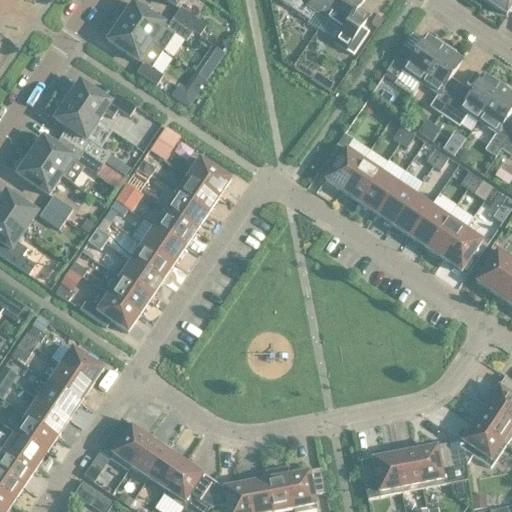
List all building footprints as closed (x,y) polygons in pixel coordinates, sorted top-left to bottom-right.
[(179,0),(159,0),(173,9),(179,0)] [(278,0),(277,2),(290,10),(307,22),(313,13),(324,20),(336,0),(278,0)] [(336,0),(324,20),(316,31),(333,43),(332,45),(353,58),(368,36),(361,31),(366,23),(370,17),(357,9),(363,0),(336,0)] [(511,0),(484,0),(483,3),(504,17),(511,4),(511,0)] [(162,27),(131,6),(118,24),(149,45),(162,27)] [(178,10),(171,20),(191,34),(197,38),(204,28),(178,10)] [(191,34),(171,20),(164,30),(184,44),(191,34)] [(149,45),(118,24),(105,43),(136,64),(149,45)] [(419,84),(443,48),(433,41),(431,44),(423,38),(408,59),(398,52),(384,74),(393,80),(399,70),(419,84)] [(439,116),(456,91),(445,84),(460,63),(451,57),(453,55),(443,48),(419,84),(436,96),(427,109),(439,116)] [(134,75),(154,88),(161,78),(141,65),(134,75)] [(466,98),(456,91),(439,116),(457,129),(466,115),(476,123),(500,87),(490,80),(489,82),(480,77),(466,98)] [(65,103),(96,124),(102,116),(110,121),(116,112),(127,120),(134,109),(114,96),(108,105),(78,84),(65,103)] [(511,94),(500,87),(476,123),(494,135),(483,152),(493,159),(499,151),(511,131),(511,94)] [(59,139),(101,167),(108,157),(84,141),(96,124),(65,103),(52,122),(64,130),(59,139)] [(401,127),(421,139),(429,125),(409,113),(401,127)] [(390,142),(397,146),(405,134),(399,129),(390,142)] [(178,140),(163,130),(148,153),(163,163),(178,140)] [(511,131),(499,151),(509,158),(511,153),(511,131)] [(405,134),(397,146),(404,151),(412,138),(405,134)] [(94,177),(101,167),(59,139),(53,148),(40,139),(28,158),(59,179),(71,162),(94,177)] [(317,170),(318,171),(326,177),(322,183),(340,194),(361,163),(334,145),(317,170)] [(424,165),(431,169),(439,156),(433,152),(424,165)] [(439,156),(431,169),(438,174),(446,161),(439,156)] [(59,179),(28,158),(15,177),(46,198),(59,179)] [(486,160),(479,169),(491,179),(498,170),(486,160)] [(186,179),(217,199),(229,182),(198,161),(186,179)] [(136,170),(149,178),(153,172),(141,163),(136,170)] [(361,163),(340,194),(357,206),(378,174),(361,163)] [(121,166),(113,173),(124,185),(132,179),(121,166)] [(144,185),(149,178),(136,170),(132,177),(144,185)] [(378,174),(357,206),(374,217),(395,186),(378,174)] [(458,187),(464,192),(473,179),(466,175),(458,187)] [(174,195),(206,216),(217,199),(186,179),(174,195)] [(473,179),(464,192),(471,197),(480,184),(473,179)] [(113,204),(126,212),(130,215),(142,198),(125,186),(113,204)] [(395,186),(374,217),(391,228),(412,197),(395,186)] [(488,208),(488,209),(495,213),(503,201),(496,196),(497,195),(490,191),(482,204),(488,208)] [(0,199),(0,219),(22,234),(35,215),(3,194),(0,199)] [(163,212),(194,233),(206,216),(174,195),(163,212)] [(412,197),(391,228),(408,240),(428,209),(412,197)] [(51,199),(44,209),(64,222),(70,212),(51,199)] [(126,212),(113,204),(109,210),(121,219),(126,212)] [(64,222),(44,209),(37,219),(57,233),(64,222)] [(428,209),(408,240),(424,251),(445,220),(428,209)] [(152,229),(183,250),(194,233),(163,212),(152,229)] [(22,234),(0,219),(0,260),(26,278),(33,268),(23,261),(27,254),(15,245),(22,234)] [(445,220),(424,251),(441,263),(462,231),(445,220)] [(86,240),(92,228),(79,221),(73,233),(86,240)] [(140,246),(171,267),(183,250),(152,229),(140,246)] [(90,238),(103,246),(107,239),(95,231),(90,238)] [(462,231),(441,263),(459,274),(480,243),(462,231)] [(98,253),(103,246),(90,238),(86,244),(98,253)] [(129,263),(160,284),(171,267),(140,246),(129,263)] [(474,284),(491,296),(511,265),(495,253),(474,284)] [(117,280),(149,301),(160,284),(129,263),(117,280)] [(511,264),(511,265),(491,296),(508,308),(511,301),(511,264)] [(72,265),(68,271),(80,280),(85,273),(72,265)] [(106,297),(137,318),(149,301),(117,280),(106,297)] [(58,289),(53,296),(66,304),(71,297),(58,289)] [(0,308),(4,311),(11,301),(0,293),(0,308)] [(83,305),(78,312),(104,330),(108,324),(125,335),(137,318),(106,297),(95,313),(83,305)] [(43,338),(42,337),(31,329),(26,336),(37,344),(39,345),(43,338)] [(33,351),(37,344),(26,336),(24,335),(20,342),(33,351)] [(33,351),(20,342),(15,349),(28,357),(33,351)] [(70,350),(58,368),(89,389),(101,371),(70,350)] [(89,389),(58,368),(47,385),(78,406),(89,389)] [(511,385),(503,379),(484,407),(511,426),(511,385)] [(78,406),(47,385),(35,402),(67,423),(78,406)] [(67,423),(35,402),(24,419),(55,440),(67,423)] [(472,425),(504,447),(511,435),(511,426),(484,407),(472,425)] [(55,440),(24,419),(13,436),(44,457),(55,440)] [(126,474),(128,470),(128,469),(147,441),(119,422),(97,454),(126,474)] [(504,447),(472,425),(459,444),(446,446),(451,470),(464,467),(470,458),(488,471),(504,447)] [(44,457),(13,436),(1,453),(32,474),(44,457)] [(128,469),(128,470),(146,481),(165,453),(147,441),(128,469)] [(451,470),(446,446),(413,453),(420,493),(465,484),(464,467),(451,470)] [(32,474),(1,453),(0,454),(0,476),(21,490),(32,474)] [(165,453),(146,481),(163,493),(164,493),(183,465),(165,453)] [(413,453),(391,457),(399,497),(420,493),(413,453)] [(366,503),(399,497),(391,457),(358,464),(366,503)] [(182,511),(206,511),(207,510),(198,504),(211,484),(183,465),(164,493),(163,493),(160,497),(182,511)] [(88,468),(82,478),(92,485),(98,475),(88,468)] [(292,511),(291,511),(314,511),(315,511),(312,497),(323,495),(319,471),(285,478),(292,511)] [(21,490),(0,476),(0,500),(10,507),(21,490)] [(264,482),(270,511),(288,511),(291,511),(292,511),(285,478),(264,482)] [(243,486),(247,511),(270,511),(264,482),(243,486)] [(211,484),(198,504),(207,510),(224,507),(225,511),(247,511),(243,486),(221,491),(211,484)] [(0,511),(6,511),(10,507),(0,500),(0,511)]
